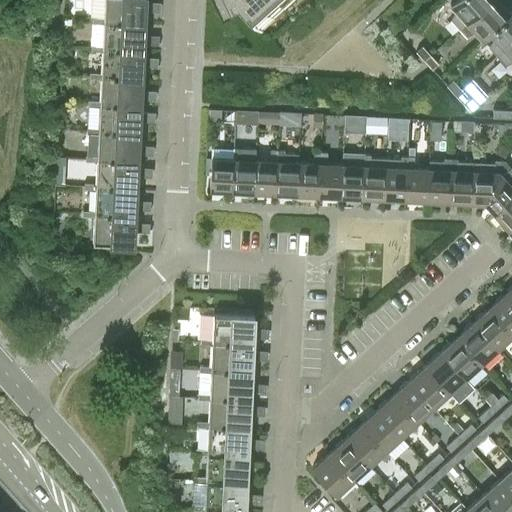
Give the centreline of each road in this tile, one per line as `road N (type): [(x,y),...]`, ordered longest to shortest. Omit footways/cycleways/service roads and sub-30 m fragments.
road 1 (residential): [(287,410),(293,265),(174,259)]
road 2 (residential): [(287,410),(326,401),(491,250)]
road 3 (residential): [(174,259),(182,0)]
road 4 (residential): [(20,390),(174,259)]
road 5 (tertiary): [(115,511),(20,390)]
